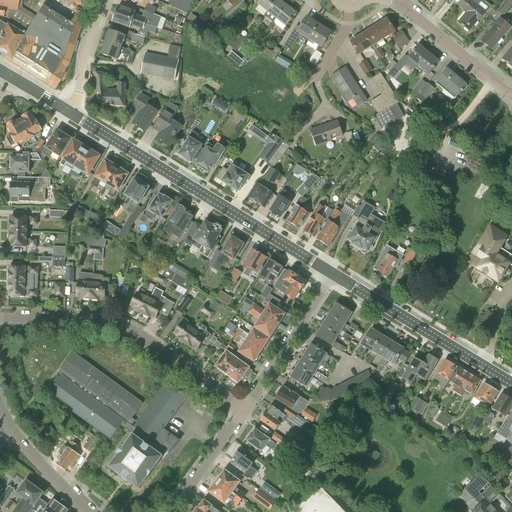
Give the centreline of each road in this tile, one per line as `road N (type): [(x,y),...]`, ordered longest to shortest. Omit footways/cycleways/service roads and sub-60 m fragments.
road 1 (secondary): [(331,273),(68,110)]
road 2 (residential): [(243,411),(121,324),(0,315)]
road 3 (secondary): [(511,382),(331,273)]
road 4 (residential): [(243,411),(331,273)]
road 5 (residential): [(511,95),(392,0)]
road 6 (residential): [(84,511),(0,410)]
road 7 (residential): [(171,511),(243,411)]
